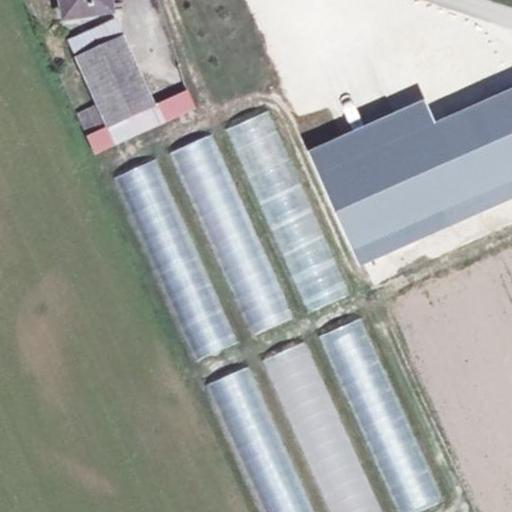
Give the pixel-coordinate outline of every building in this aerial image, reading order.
[(107,0),(60,0),(64,19),(110,11),(107,0)] [(66,41),(74,59),(122,38),(114,20),(66,41)] [(122,38),(74,59),(95,105),(105,128),(153,107),(122,38)] [(352,138),(308,157),(360,275),(511,207),(511,99),(439,132),(427,105),(352,138)] [(105,128),(95,105),(76,114),(86,137),(105,128)] [(153,107),(105,128),(113,147),(161,125),(153,107)] [(270,111),(230,129),(312,312),(353,293),(270,111)] [(212,136),(172,154),(254,337),(295,318),(212,136)] [(156,164),(115,183),(197,365),(238,347),(156,164)] [(363,319),(322,337),(401,511),(420,511),(446,501),(363,319)] [(384,511),(308,343),(267,362),(335,511),(384,511)] [(313,511),(249,369),(208,387),(264,511),(313,511)]
